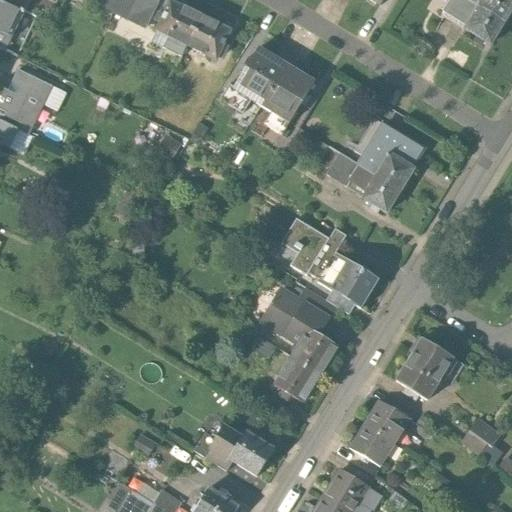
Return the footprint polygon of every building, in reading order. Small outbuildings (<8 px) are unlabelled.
[(39,16),(27,10),(4,0),(0,0),(0,49),(19,59),(39,16)] [(32,0),(4,0),(27,10),(32,0)] [(113,15),(120,0),(90,0),(89,3),(113,15)] [(160,3),(154,0),(120,0),(113,15),(147,30),(160,3)] [(203,15),(173,0),(158,31),(173,39),(167,50),(183,57),(188,47),(203,15)] [(381,0),(362,0),(376,9),(381,0)] [(501,24),(473,6),(462,0),(447,0),(438,16),(486,47),(501,24)] [(476,0),(473,6),(501,24),(511,6),(511,0),(476,0)] [(203,15),(188,47),(220,63),(236,31),(203,15)] [(152,43),(167,50),(173,39),(158,31),(152,43)] [(291,64),(262,47),(236,90),(265,107),(291,64)] [(291,64),(265,107),(274,113),(266,126),(282,136),(290,123),(294,125),(320,82),(291,64)] [(50,89),(15,72),(9,84),(14,91),(12,95),(2,90),(0,94),(0,120),(20,130),(28,134),(50,89)] [(228,103),(236,90),(225,83),(209,109),(220,115),(228,103)] [(257,121),(265,107),(236,90),(228,103),(257,121)] [(0,120),(0,145),(10,150),(20,130),(0,120)] [(428,150),(384,123),(359,165),(406,194),(421,170),(417,168),(428,150)] [(183,145),(167,135),(157,151),(173,161),(183,145)] [(331,169),(340,154),(329,148),(320,162),(331,169)] [(346,187),(359,165),(340,154),(331,169),(327,176),(346,187)] [(406,194),(359,165),(346,187),(365,199),(363,202),(391,219),(406,194)] [(188,179),(174,170),(165,184),(179,193),(188,179)] [(384,282),(337,253),(347,237),(337,231),(331,241),(298,221),(283,246),(299,256),(292,267),(334,292),(355,305),(366,312),(384,282)] [(145,257),(137,252),(134,257),(142,262),(145,257)] [(294,358),(326,377),(343,349),(323,337),(334,319),(301,298),(282,287),(259,325),(299,349),(294,358)] [(307,289),(301,298),(334,319),(340,310),(328,303),(307,289)] [(355,305),(334,292),(328,303),(340,310),(349,315),(355,305)] [(278,349),(259,338),(252,350),(271,361),(278,349)] [(452,360),(419,339),(392,382),(426,402),(452,360)] [(294,358),(277,386),(309,405),(326,377),(294,358)] [(408,421),(376,401),(360,427),(392,446),(408,421)] [(438,428),(421,416),(418,420),(434,432),(438,428)] [(499,437),(476,420),(459,443),(492,468),(502,455),(492,447),(499,437)] [(378,470),(392,446),(360,427),(346,450),(378,470)] [(219,443),(214,452),(235,464),(263,481),(279,453),(250,436),(247,440),(228,428),(219,443)] [(229,474),(235,464),(214,452),(219,443),(205,435),(194,453),(229,474)] [(158,446),(141,436),(133,449),(149,459),(158,446)] [(511,463),(505,458),(496,469),(511,481),(511,463)] [(354,511),(367,490),(335,471),(318,500),(338,511),(354,511)] [(149,511),(153,506),(121,486),(108,508),(114,511),(149,511)] [(209,489),(195,511),(240,511),(243,509),(209,489)] [(161,492),(153,506),(164,511),(178,511),(182,505),(161,492)] [(338,511),(318,500),(310,511),(338,511)]
